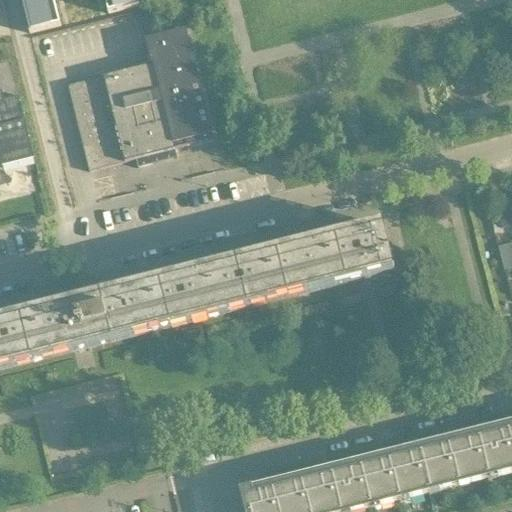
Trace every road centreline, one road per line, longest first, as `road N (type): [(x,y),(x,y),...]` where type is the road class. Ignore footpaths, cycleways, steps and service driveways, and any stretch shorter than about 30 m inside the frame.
road 1 (residential): [(0,280),(511,149)]
road 2 (residential): [(217,511),(208,477),(511,397)]
